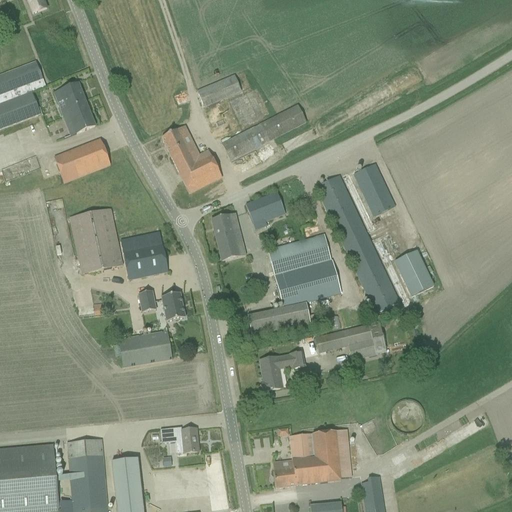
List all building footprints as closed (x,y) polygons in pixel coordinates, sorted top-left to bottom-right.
[(26,0),(32,15),(46,9),(42,0),(26,0)] [(0,131),(2,130),(13,126),(17,125),(37,117),(39,116),(31,93),(39,90),(45,89),(36,63),(0,76),(0,131)] [(241,93),(234,77),(233,76),(196,92),(203,110),(241,93)] [(53,94),(61,115),(70,138),(94,128),(77,85),(53,94)] [(173,95),(177,107),(189,103),(186,92),(185,90),(173,95)] [(305,124),(300,115),(296,106),(220,144),(229,162),(305,124)] [(160,140),(188,195),(221,179),(207,152),(198,157),(184,128),(160,140)] [(99,141),(90,145),(53,159),(63,184),(109,167),(99,141)] [(393,208),(374,166),(353,176),(372,218),(393,208)] [(375,230),(348,174),(341,177),(368,233),(375,230)] [(375,317),(398,304),(338,178),(314,189),(375,317)] [(244,206),(255,232),(266,228),(264,224),(284,216),(276,194),(244,206)] [(82,276),(112,270),(122,268),(109,211),(70,219),(82,276)] [(211,221),(221,264),(245,258),(234,215),(211,221)] [(128,282),(167,274),(158,234),(119,242),(128,282)] [(331,262),(330,262),(323,236),(266,251),(273,277),(282,310),(246,317),(252,342),(311,329),(311,328),(318,326),(316,315),(308,317),(305,305),(341,295),(331,262)] [(410,305),(380,242),(374,245),(403,308),(410,305)] [(417,252),(393,262),(409,299),(433,289),(417,252)] [(137,296),(141,314),(155,312),(151,293),(137,296)] [(179,295),(160,299),(166,323),(184,320),(179,295)] [(93,318),(94,318),(109,316),(108,304),(92,306),(93,318)] [(386,354),(385,350),(377,323),(367,326),(366,325),(314,340),(318,354),(347,346),(352,362),(386,354)] [(122,370),(171,361),(166,333),(118,342),(118,346),(112,347),(114,358),(120,357),(122,370)] [(260,385),(262,394),(279,390),(277,377),(279,377),(277,371),(291,368),(291,371),(303,368),(300,355),(259,363),(263,384),(260,385)] [(194,445),(193,431),(180,432),(180,429),(159,432),(161,446),(175,444),(176,456),(197,454),(196,445),(194,445)] [(277,438),(288,437),(288,429),(277,430),(277,438)] [(274,490),(284,489),(340,482),(339,479),(351,478),(346,431),(288,438),(291,462),(271,464),(274,490)] [(66,444),(67,461),(71,511),(106,511),(100,441),(66,444)] [(57,511),(52,447),(0,451),(0,511),(57,511)] [(205,455),(211,511),(227,510),(221,454),(205,455)] [(170,458),(162,459),(163,468),(171,467),(170,458)] [(383,511),(378,478),(365,481),(366,484),(360,485),(363,511),(383,511)] [(142,511),(141,501),(115,504),(116,511),(142,511)]
